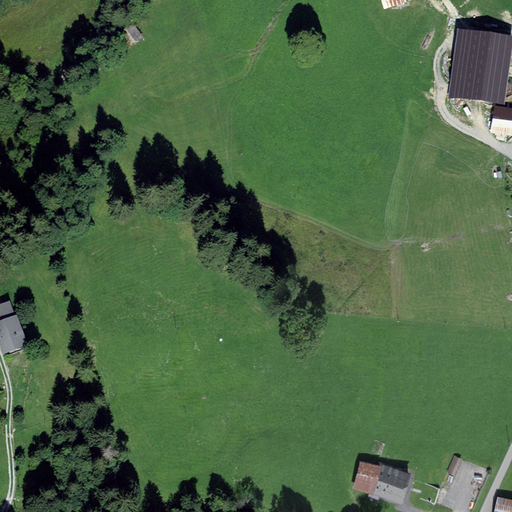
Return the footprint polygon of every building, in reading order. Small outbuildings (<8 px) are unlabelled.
[(133,27),(121,35),(128,45),(140,37),(133,27)] [(495,131),(511,134),(511,128),(511,110),(498,109),(495,131)] [(0,337),(5,350),(22,344),(8,305),(0,308),(0,328),(1,332),(0,332),(0,337)] [(448,470),(455,473),(462,457),(454,454),(448,470)] [(355,484),(372,488),(378,465),(361,460),(355,484)] [(379,462),(378,465),(372,488),(370,495),(376,497),(377,493),(396,499),(405,470),(379,462)] [(425,483),(420,499),(435,503),(440,488),(425,483)] [(511,511),(511,501),(498,499),(495,511),(511,511)]
